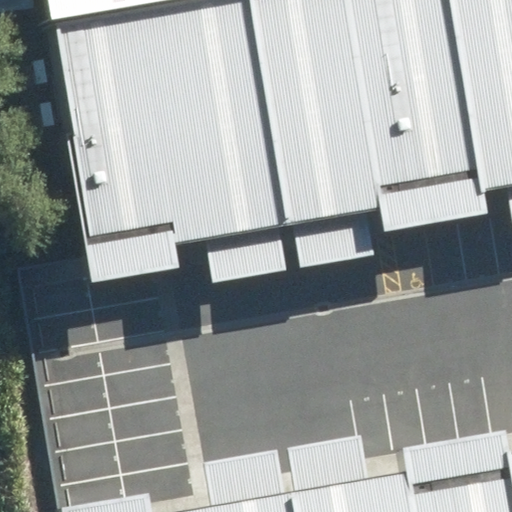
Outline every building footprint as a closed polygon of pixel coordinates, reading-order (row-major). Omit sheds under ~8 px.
[(32,0),(37,27),(192,0),(32,0)] [(282,245),(241,0),(192,0),(37,27),(81,282),(238,253),(282,245)] [(475,210),(436,0),(241,0),(282,245),(329,237),(475,210)] [(511,0),(436,0),(475,210),(511,203),(511,0)] [(508,511),(511,511),(511,435),(497,439),(508,511)] [(285,511),(508,511),(497,439),(318,472),(281,479),(285,511)] [(285,511),(281,479),(227,489),(103,511),(285,511)]
